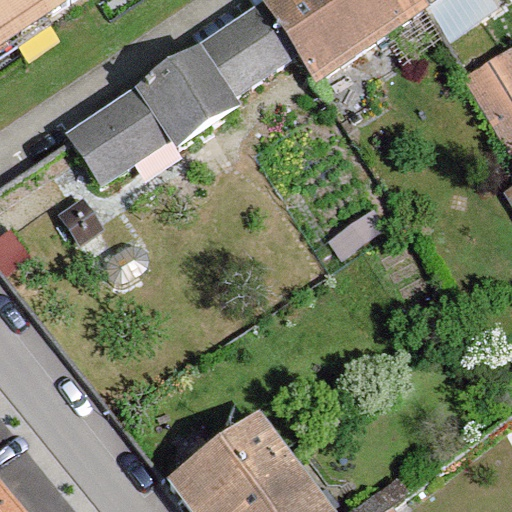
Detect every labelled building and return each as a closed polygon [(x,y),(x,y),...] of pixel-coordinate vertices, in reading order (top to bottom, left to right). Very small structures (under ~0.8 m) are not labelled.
[(0,0),(0,49),(73,0),(0,0)] [(253,0),(258,8),(295,63),(312,89),(445,0),(253,0)] [(295,63),(258,8),(64,139),(99,194),(166,147),(171,155),(238,111),(233,103),(295,63)] [(511,51),(463,82),(511,160),(511,51)] [(101,230),(82,203),(59,220),(77,246),(101,230)] [(321,511),(262,428),(172,492),(186,511),(321,511)] [(14,511),(0,495),(0,511),(14,511)]
